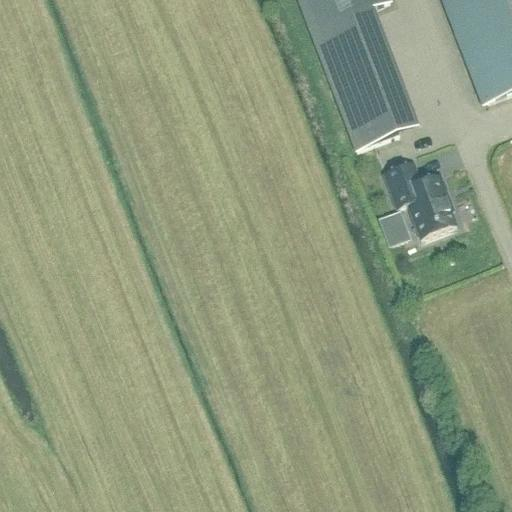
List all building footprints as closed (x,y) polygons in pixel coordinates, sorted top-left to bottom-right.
[(295,0),(356,157),(398,141),(352,20),(389,6),(386,0),(295,0)] [(511,0),(441,0),(483,108),(511,96),(511,0)] [(383,181),(396,215),(407,211),(420,246),(456,232),(450,218),(453,217),(440,182),(420,189),(413,170),(383,181)] [(312,230),(296,187),(281,193),(296,236),(312,230)] [(358,352),(343,356),(346,367),(361,363),(358,352)] [(372,439),(391,432),(371,377),(352,384),(372,439)] [(403,449),(382,451),(388,502),(409,500),(403,449)]
